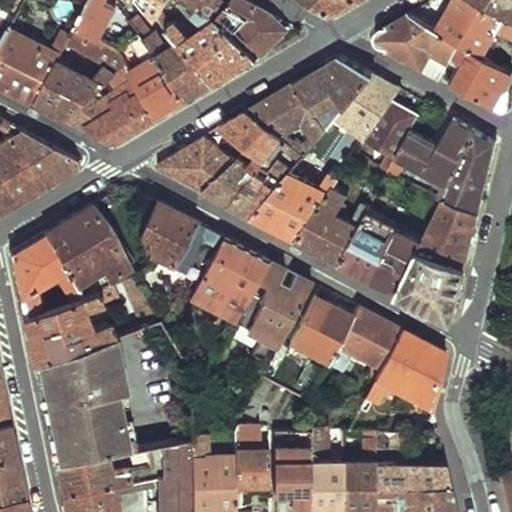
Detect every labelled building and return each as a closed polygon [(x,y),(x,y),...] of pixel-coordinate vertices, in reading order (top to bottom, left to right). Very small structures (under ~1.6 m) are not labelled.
[(90,0),(77,25),(98,36),(118,0),(90,0)] [(203,90),(217,82),(179,41),(169,47),(156,27),(150,31),(130,1),(123,0),(120,0),(125,6),(135,20),(159,54),(189,98),(203,90)] [(142,0),(156,14),(165,0),(142,0)] [(222,10),(213,2),(214,0),(178,0),(199,9),(215,17),(222,10)] [(277,17),(247,0),(231,0),(222,10),(215,17),(260,55),(286,26),(277,17)] [(304,0),(329,15),(354,0),(304,0)] [(473,48),(483,54),(497,29),(511,36),(511,19),(510,19),(502,14),(480,0),(451,0),(436,26),(462,42),(473,48)] [(511,0),(480,0),(502,14),(510,0),(511,0)] [(238,68),(260,55),(215,17),(199,9),(194,11),(203,25),(188,35),(174,17),(165,25),(179,41),(217,82),(238,68)] [(412,58),(442,76),(462,42),(436,26),(412,11),(394,22),(378,32),(381,40),(412,58)] [(0,81),(10,87),(35,100),(60,57),(68,42),(74,30),(65,25),(53,47),(11,25),(0,44),(0,81)] [(62,114),(70,118),(98,97),(132,71),(117,46),(98,36),(77,25),(74,30),(68,42),(103,59),(94,74),(60,57),(35,100),(46,105),(62,114)] [(483,54),(473,48),(454,82),(500,110),(510,105),(511,88),(511,80),(511,69),(500,63),(483,54)] [(296,80),(319,109),(339,96),(348,105),(377,71),(342,51),(319,66),(296,80)] [(174,107),(189,98),(159,54),(132,71),(140,83),(160,116),(174,107)] [(511,69),(511,55),(500,63),(511,69)] [(348,105),(340,115),(368,138),(395,98),(403,87),(390,79),(377,71),(348,105)] [(251,107),(283,133),(305,120),(314,133),(306,138),(303,134),(292,140),(308,152),(321,138),(331,124),(319,109),(296,80),(273,93),(251,107)] [(137,129),(160,116),(140,83),(105,106),(98,97),(70,118),(115,141),(137,129)] [(358,152),(366,157),(377,140),(394,150),(385,167),(392,170),(412,130),(422,113),(395,98),(368,138),(358,152)] [(238,115),(225,123),(231,128),(242,138),(252,147),(266,160),(286,178),(308,152),(292,140),(283,133),(251,107),(238,115)] [(3,117),(0,122),(0,129),(3,131),(15,123),(3,117)] [(478,131),(457,118),(441,145),(412,130),(392,170),(403,176),(411,162),(446,181),(438,195),(445,198),(447,195),(478,131)] [(231,128),(225,123),(219,126),(226,132),(231,128)] [(22,127),(0,140),(0,211),(34,192),(65,174),(79,165),(80,158),(56,145),(22,127)] [(478,131),(447,195),(479,211),(482,200),(490,165),(496,141),(478,131)] [(252,147),(242,138),(238,142),(240,147),(232,153),(209,132),(163,161),(161,166),(183,178),(204,189),(252,147)] [(321,146),(325,140),(321,138),(308,152),(286,178),(279,187),(255,215),(278,228),(300,239),(335,187),(356,154),(347,149),(324,185),(303,174),(323,149),(321,146)] [(266,160),(252,147),(204,189),(218,196),(232,204),(259,169),(266,160)] [(255,215),(279,187),(259,169),(232,204),(244,210),(255,215)] [(339,211),(350,194),(335,187),(300,239),(323,251),(345,263),(373,208),(366,204),(361,205),(356,216),(357,219),(339,211)] [(479,211),(447,195),(445,198),(426,238),(422,246),(440,255),(465,267),(472,240),(479,211)] [(189,216),(155,199),(137,234),(147,251),(200,277),(222,234),(206,225),(189,216)] [(45,230),(74,281),(102,266),(108,276),(127,265),(91,203),(45,230)] [(376,206),(374,205),(373,208),(345,263),(373,277),(400,291),(418,256),(422,246),(426,238),(376,212),(376,206)] [(25,315),(41,309),(37,287),(56,276),(70,298),(81,294),(74,281),(45,230),(12,249),(19,283),(25,315)] [(200,277),(194,288),(224,305),(221,312),(234,320),(255,285),(272,292),(286,267),(255,250),(222,234),(200,277)] [(422,279),(429,262),(418,256),(400,291),(427,305),(453,319),(465,267),(440,255),(438,262),(445,266),(440,287),(422,279)] [(300,274),(297,273),(276,313),(272,312),(244,361),(263,370),(280,342),(314,281),(300,274)] [(132,275),(124,278),(140,323),(156,317),(132,275)] [(116,281),(81,294),(70,298),(41,309),(25,315),(30,338),(35,359),(106,334),(116,331),(126,328),(122,317),(113,320),(112,318),(94,324),(88,307),(121,295),(116,281)] [(234,320),(231,327),(238,330),(241,325),(251,329),(272,292),(255,285),(234,320)] [(224,305),(194,288),(189,296),(221,312),(224,305)] [(329,359),(351,315),(315,297),(291,339),(329,359)] [(329,359),(328,361),(339,367),(349,351),(374,363),(371,367),(369,367),(363,375),(375,381),(402,328),(380,316),(358,305),(351,315),(329,359)] [(375,381),(354,428),(366,428),(377,428),(393,428),(395,403),(382,395),(390,381),(433,406),(444,350),(423,339),(402,328),(375,381)] [(128,388),(116,331),(106,334),(118,390),(128,388)] [(118,390),(106,334),(35,359),(41,390),(56,460),(112,450),(130,446),(118,390)] [(290,348),(280,342),(263,370),(260,376),(271,382),(290,348)] [(312,390),(323,368),(308,361),(297,382),(312,390)] [(259,377),(260,376),(249,372),(236,393),(247,399),(259,377)] [(0,423),(9,422),(4,397),(0,377),(0,423)] [(270,382),(259,377),(247,399),(241,411),(251,416),(270,382)] [(9,422),(0,423),(0,459),(16,456),(10,427),(9,422)] [(312,499),(313,508),(327,508),(326,511),(344,511),(345,457),(330,457),(329,436),(325,436),(324,422),(311,422),(310,429),(312,494),(312,499)] [(235,425),(236,453),(237,483),(267,482),(267,445),(258,445),(257,424),(235,425)] [(344,511),(362,511),(362,508),(376,508),(377,484),(377,460),(377,446),(377,428),(366,428),(366,458),(345,457),(344,511)] [(377,428),(377,446),(403,445),(402,428),(393,428),(377,428)] [(310,429),(274,429),(276,487),(293,486),(294,508),(313,508),(312,499),(312,494),(310,429)] [(237,483),(236,453),(202,454),(201,431),(190,431),(190,435),(195,511),(238,511),(238,509),(237,483)] [(163,440),(163,474),(164,511),(195,511),(190,435),(163,440)] [(163,440),(147,442),(151,462),(115,469),(112,450),(56,460),(57,466),(63,493),(117,482),(163,474),(163,440)] [(16,456),(0,459),(0,500),(24,495),(20,476),(16,456)] [(450,483),(445,461),(398,461),(398,466),(385,466),(385,460),(377,460),(377,484),(393,484),(398,484),(450,483)] [(511,475),(502,478),(509,508),(511,501),(511,475)] [(122,511),(117,482),(63,493),(64,499),(67,511),(122,511)] [(450,483),(398,484),(398,488),(407,488),(407,511),(456,511),(456,508),(450,483)] [(392,511),(393,484),(377,484),(376,508),(376,511),(392,511)] [(0,500),(0,511),(27,511),(26,501),(24,495),(0,500)]
